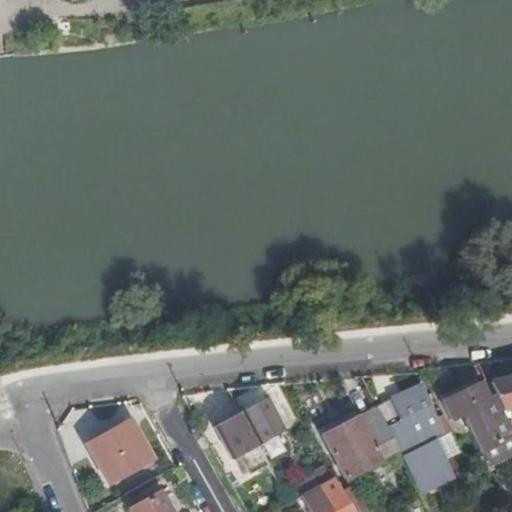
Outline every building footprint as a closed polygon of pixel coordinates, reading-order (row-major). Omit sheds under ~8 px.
[(511,377),(488,384),(496,401),(501,411),(511,406),(511,377)] [(487,465),(511,452),(511,433),(501,411),(496,401),(488,404),(476,379),(464,384),(467,391),(443,404),(452,425),(465,418),(487,465)] [(426,387),(375,411),(403,468),(420,460),(413,447),(435,436),(447,430),(426,387)] [(263,402),(239,416),(257,448),(281,434),(263,402)] [(315,428),(320,438),(357,420),(352,410),(315,428)] [(385,476),(403,468),(375,411),(357,420),(320,438),(341,481),(379,463),(385,476)] [(231,462),(257,448),(239,416),(213,430),(231,462)] [(128,426),(89,446),(110,484),(148,464),(128,426)] [(455,477),(435,436),(413,447),(420,460),(403,468),(417,496),(455,477)] [(256,474),(268,468),(262,459),(251,465),(256,474)] [(345,511),(336,495),(328,481),(319,486),(297,499),(304,511),(345,511)] [(126,507),(128,511),(172,511),(160,489),(126,507)] [(360,511),(347,489),(336,495),(345,511),(360,511)] [(249,511),(274,511),(288,504),(281,494),(249,511)]
